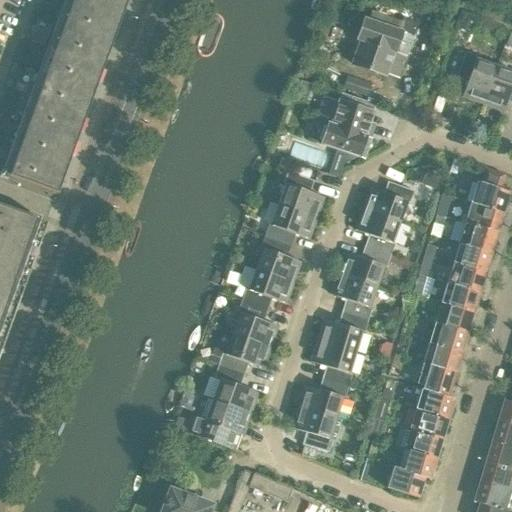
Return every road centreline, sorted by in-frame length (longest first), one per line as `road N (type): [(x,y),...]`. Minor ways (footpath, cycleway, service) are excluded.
road 1 (residential): [(407,511),(263,444),(354,174),(429,139),(511,167)]
road 2 (residential): [(88,221),(170,0)]
road 3 (residential): [(11,440),(88,221)]
road 4 (residential): [(511,299),(448,511)]
